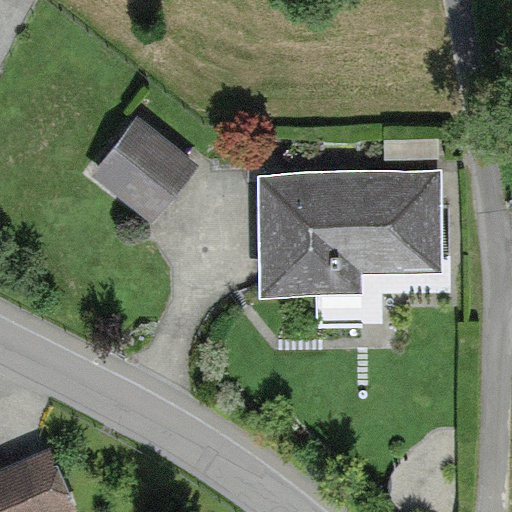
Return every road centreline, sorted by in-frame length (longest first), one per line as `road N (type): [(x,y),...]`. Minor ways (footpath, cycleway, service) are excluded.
road 1 (residential): [(451,0),(506,290),(492,511)]
road 2 (residential): [(0,338),(92,385),(288,511)]
